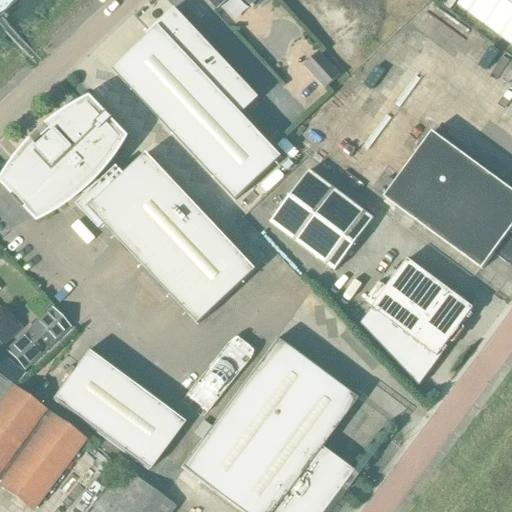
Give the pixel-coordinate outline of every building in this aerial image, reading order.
[(263,0),(210,0),(219,9),(228,0),(245,0),(254,9),(263,0)] [(511,0),(460,0),(457,5),(511,46),(511,0)] [(236,202),(282,158),(242,115),(259,99),(175,9),(147,35),(148,37),(113,71),(236,202)] [(326,89),(340,76),(319,53),(305,66),(326,89)] [(109,118),(109,115),(109,114),(109,113),(103,118),(91,106),(92,105),(92,104),(90,105),(72,116),(54,128),(55,129),(55,135),(40,149),(34,149),(34,148),(34,147),(24,159),(18,167),(12,175),(7,183),(8,184),(9,183),(39,216),(38,216),(39,217),(60,205),(80,191),(86,197),(77,206),(81,210),(83,209),(100,227),(103,224),(198,325),(257,271),(147,154),(124,175),(117,168),(100,183),(94,177),(110,158),(124,138),(122,137),(122,138),(110,125),(115,120),(115,119),(113,120),(111,120),(109,118)] [(511,190),(433,133),(421,149),(385,198),(467,259),(483,270),(495,254),(511,266),(511,263),(511,190)] [(374,220),(310,172),(271,223),(336,271),(374,220)] [(409,260),(360,325),(420,388),(443,356),(440,354),(474,309),(409,260)] [(24,370),(69,328),(52,310),(7,352),(24,370)] [(13,337),(31,320),(22,311),(5,328),(13,337)] [(276,340),(181,468),(239,511),(322,511),(340,488),(345,492),(346,491),(351,483),(348,481),(353,474),(357,476),(357,475),(321,448),(356,400),(276,340)] [(87,352),(51,401),(147,471),(183,422),(87,352)] [(17,371),(7,360),(0,365),(0,367),(9,378),(17,371)] [(0,431),(25,398),(3,381),(0,384),(0,431)] [(0,444),(17,456),(48,415),(25,398),(0,431),(0,444)] [(42,469),(74,493),(88,474),(102,455),(48,415),(17,456),(39,473),(42,469)] [(102,455),(88,474),(130,505),(144,486),(102,455)] [(22,496),(44,511),(67,511),(79,496),(74,493),(42,469),(39,473),(22,496)] [(100,511),(124,511),(130,505),(88,474),(74,493),(79,496),(100,511)] [(10,511),(44,511),(22,496),(10,511)] [(67,511),(100,511),(79,496),(67,511)]
